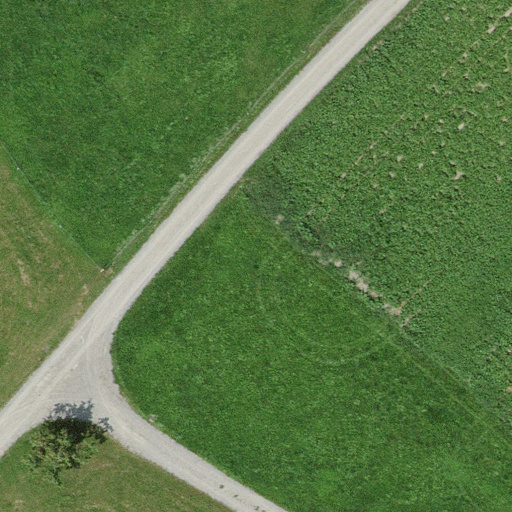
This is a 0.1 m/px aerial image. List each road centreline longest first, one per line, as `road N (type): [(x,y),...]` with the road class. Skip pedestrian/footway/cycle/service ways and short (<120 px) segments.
road 1 (track): [(0,446),(83,362),(318,75),(400,0)]
road 2 (track): [(266,511),(57,388)]
